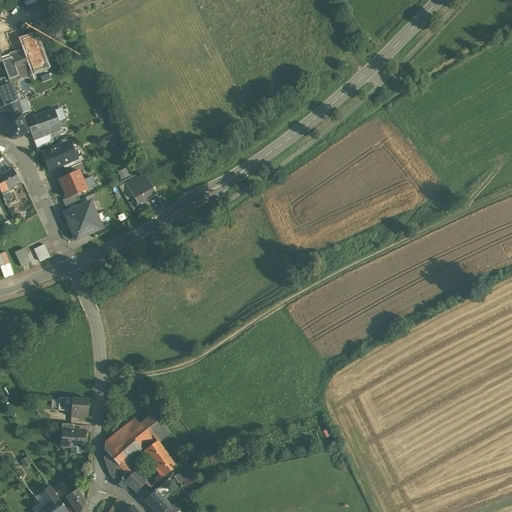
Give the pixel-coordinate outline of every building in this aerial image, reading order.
[(56,25),(49,28),(49,35),(55,39),(61,36),(62,31),(61,29),(59,27),(56,25)] [(79,26),(74,29),(78,37),(83,34),(79,26)] [(11,58),(1,61),(1,62),(5,70),(7,76),(8,81),(18,77),(19,79),(34,74),(47,68),(35,35),(21,40),(25,51),(10,57),(11,58)] [(8,81),(7,76),(0,78),(0,87),(9,84),(10,84),(8,81)] [(9,84),(0,87),(0,95),(4,107),(16,102),(9,84)] [(4,107),(0,108),(0,111),(10,140),(27,133),(20,114),(28,111),(24,100),(16,103),(16,102),(4,107)] [(36,116),(39,125),(29,129),(37,149),(53,142),(50,135),(61,131),(54,109),(36,116)] [(64,144),(53,149),(46,152),(42,154),(45,161),(49,171),(62,165),(74,160),(74,159),(74,158),(75,155),(74,152),(70,151),(67,152),(64,144)] [(74,160),(62,165),(65,171),(66,170),(81,163),(79,157),(74,159),(74,160)] [(127,168),(119,171),(122,179),(130,175),(127,168)] [(0,191),(1,194),(21,184),(12,169),(0,175),(0,191)] [(65,171),(52,177),(54,182),(59,180),(68,176),(66,170),(65,171)] [(68,176),(59,180),(61,186),(62,185),(64,189),(83,181),(79,171),(68,176)] [(143,173),(123,181),(126,185),(133,197),(130,199),(133,203),(136,202),(138,206),(155,193),(143,173)] [(83,181),(87,191),(95,187),(91,177),(83,181)] [(83,181),(64,189),(66,193),(65,194),(67,199),(77,195),(87,191),(83,181)] [(168,186),(160,191),(163,196),(171,190),(168,186)] [(78,202),(81,207),(90,203),(97,200),(95,194),(78,202)] [(77,195),(67,199),(62,201),(65,207),(79,201),(77,195)] [(71,223),(73,226),(96,216),(90,203),(81,207),(64,215),(69,224),(71,223)] [(96,216),(73,226),(74,229),(71,230),(76,240),(93,232),(101,228),(96,216)] [(108,225),(101,228),(93,232),(95,239),(111,231),(108,225)] [(44,245),(34,250),(37,256),(47,251),(44,245)] [(24,249),(14,253),(21,267),(31,263),(24,249)] [(47,251),(37,256),(40,262),(49,257),(47,251)] [(67,414),(71,414),(72,400),(61,399),(61,412),(67,412),(67,414)] [(89,401),(72,400),(71,414),(83,415),(88,415),(89,401)] [(142,425),(140,428),(135,421),(104,443),(104,450),(108,455),(118,466),(124,461),(130,456),(134,460),(143,452),(144,451),(157,442),(142,425)] [(73,432),(62,431),(62,432),(61,447),(71,447),(71,454),(82,455),(82,448),(84,448),(84,432),(73,432)] [(175,468),(157,442),(144,451),(164,477),(175,468)] [(118,466),(108,455),(104,458),(103,458),(109,473),(118,466)] [(135,471),(124,461),(118,466),(126,474),(129,477),(135,471)] [(126,474),(118,466),(109,473),(112,479),(117,485),(126,474)] [(188,470),(175,479),(185,493),(198,484),(188,470)] [(129,477),(126,474),(117,485),(124,490),(128,485),(137,493),(146,482),(135,471),(129,477)] [(63,482),(52,488),(57,497),(59,499),(68,492),(63,482)] [(164,482),(153,492),(162,500),(172,492),(164,482)] [(44,491),(51,501),(57,497),(52,488),(50,486),(44,491)] [(80,494),(78,490),(75,492),(66,498),(74,511),(81,511),(86,504),(80,494)] [(162,500),(153,492),(144,501),(154,511),(164,503),(162,500)] [(51,501),(42,508),(45,511),(67,511),(59,499),(57,497),(51,501)] [(122,511),(126,506),(117,500),(111,508),(117,511),(122,511)] [(164,503),(154,511),(164,511),(167,510),(169,508),(164,503)]
